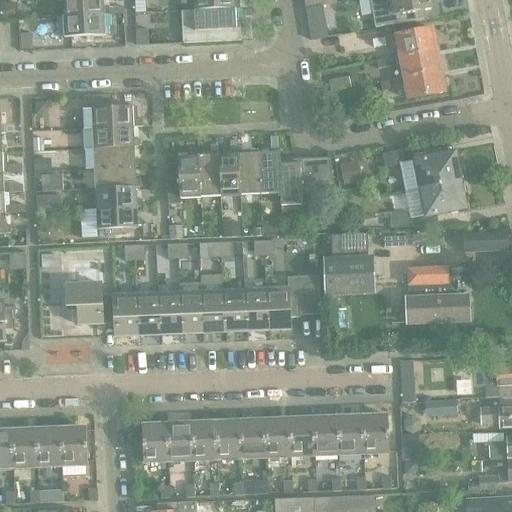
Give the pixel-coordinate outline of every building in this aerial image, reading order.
[(104,8),(103,0),(62,0),(63,17),(104,16),(109,15),(108,8),(104,8)] [(145,0),(135,0),(136,14),(146,13),(145,0)] [(235,2),(234,0),(193,0),(194,12),(235,10),(240,9),(239,2),(235,2)] [(336,4),(335,0),(304,0),(306,9),(336,4)] [(370,0),(376,29),(416,22),(416,21),(425,19),(424,11),(431,10),(428,0),(370,0)] [(194,12),(181,12),(182,44),(241,41),(240,22),(236,22),(235,10),(194,12)] [(105,28),(104,16),(63,17),(64,39),(105,37),(105,36),(110,35),(109,28),(105,28)] [(364,42),(384,38),(382,29),(362,33),(364,42)] [(436,51),(432,30),(396,36),(400,57),(436,51)] [(386,46),(384,39),(372,41),(374,49),(386,46)] [(440,72),(436,51),(400,57),(404,79),(440,72)] [(390,68),(388,60),(377,62),(378,70),(390,68)] [(444,94),(440,72),(404,79),(408,101),(444,94)] [(346,78),(346,79),(329,82),(331,92),(350,89),(350,88),(360,87),(358,76),(346,78)] [(394,89),(392,81),(381,84),(382,91),(394,89)] [(110,109),(110,97),(85,98),(85,110),(110,109)] [(137,108),(83,110),(84,131),(93,130),(134,128),(138,128),(143,128),(143,120),(138,120),(137,108)] [(1,127),(1,114),(0,113),(0,134),(2,134),(19,134),(18,126),(1,127)] [(134,141),(134,128),(93,130),(94,150),(135,148),(139,148),(139,140),(134,141)] [(94,150),(85,151),(86,171),(94,170),(135,168),(140,168),(140,160),(135,161),(135,148),(94,150)] [(280,195),(279,166),(280,166),(280,162),(280,154),(279,154),(278,149),(271,150),(270,150),(271,154),(259,155),(260,196),(280,195)] [(260,196),(259,155),(258,150),(250,151),(251,155),(239,156),(239,197),(260,196)] [(239,197),(239,156),(238,151),(231,152),(231,156),(219,157),(220,198),(239,197)] [(220,198),(219,157),(218,152),(211,153),(211,157),(199,158),(200,199),(220,198)] [(403,164),(401,152),(380,157),(382,169),(403,164)] [(200,199),(199,158),(198,153),(191,153),(191,158),(178,159),(178,166),(166,166),(168,206),(181,205),(181,199),(200,199)] [(3,167),(3,154),(0,154),(0,174),(4,174),(22,173),(22,166),(3,167)] [(463,177),(461,169),(457,167),(454,154),(412,163),(418,190),(460,182),(460,180),(463,177)] [(333,185),(329,159),(280,162),(280,166),(279,166),(280,195),(281,207),(302,206),(302,186),(333,185)] [(345,185),(363,182),(359,161),(341,164),(345,185)] [(136,181),(135,168),(94,170),(95,190),(136,188),(141,188),(140,180),(136,181)] [(4,187),(4,174),(0,174),(0,194),(4,194),(9,194),(9,186),(4,187)] [(465,209),(463,197),(466,193),(464,186),(460,183),(460,182),(418,190),(423,217),(423,218),(436,215),(465,209)] [(137,201),(136,188),(95,190),(96,211),(137,208),(142,208),(141,200),(137,201)] [(5,207),(4,194),(0,194),(0,214),(5,215),(24,214),(23,206),(5,207)] [(61,197),(37,198),(37,213),(56,213),(61,212),(61,197)] [(138,221),(137,208),(96,211),(97,231),(138,229),(138,228),(143,228),(142,220),(138,221)] [(6,227),(5,215),(0,214),(0,235),(6,236),(6,234),(11,234),(10,226),(6,227)] [(439,228),(436,215),(423,218),(423,217),(413,218),(413,216),(391,216),(392,229),(415,228),(415,231),(439,228)] [(240,222),(223,223),(223,235),(240,234),(240,222)] [(281,234),(281,222),(270,222),(271,235),(281,234)] [(182,226),(169,227),(169,240),(183,240),(182,226)] [(508,234),(464,236),(464,254),(508,253),(508,251),(508,234)] [(367,235),(331,237),(332,261),(368,259),(367,235)] [(275,257),(274,242),(264,243),(265,257),(275,257)] [(265,257),(264,243),(254,243),(254,258),(265,257)] [(221,259),(221,244),(211,245),(211,259),(221,259)] [(231,259),(231,244),(221,244),(221,259),(231,259)] [(188,260),(188,245),(178,246),(178,260),(188,260)] [(178,260),(178,246),(168,246),(168,261),(178,260)] [(135,262),(134,247),(124,248),(125,262),(135,262)] [(145,262),(145,247),(134,247),(135,262),(145,262)] [(375,290),(374,263),(324,265),(325,292),(375,290)] [(449,298),(448,269),(408,271),(410,300),(407,300),(408,325),(469,322),(468,298),(449,298)] [(320,277),(288,278),(289,291),(289,298),(300,297),(300,316),(322,316),(320,277)] [(115,324),(114,298),(102,298),(101,285),(67,286),(67,308),(78,307),(78,326),(103,325),(103,324),(115,324)] [(300,316),(300,297),(289,298),(289,291),(267,292),(269,332),(290,331),(290,319),(301,319),(300,316)] [(269,332),(267,292),(246,293),(248,333),(269,332)] [(226,334),(224,293),(203,294),(204,334),(226,334)] [(248,333),(246,293),(224,293),(226,334),(248,333)] [(204,334),(203,294),(181,295),(183,335),(204,334)] [(183,335),(181,295),(159,296),(161,336),(183,335)] [(161,336),(159,296),(138,297),(140,337),(161,336)] [(140,337),(138,297),(114,298),(115,324),(115,338),(140,337)] [(406,300),(397,300),(398,322),(406,322),(406,300)] [(15,330),(15,309),(4,309),(4,302),(0,302),(0,342),(5,342),(5,331),(15,330)] [(415,404),(414,365),(401,365),(402,405),(415,404)] [(511,366),(485,368),(487,399),(511,398),(510,388),(511,387),(511,366)] [(457,415),(457,402),(425,404),(426,417),(457,415)] [(511,429),(511,408),(481,410),(482,426),(500,425),(500,430),(511,429)] [(389,454),(388,417),(363,418),(364,455),(389,454)] [(364,455),(363,418),(338,419),(340,456),(364,455)] [(340,456),(338,419),(314,420),(315,457),(340,456)] [(315,457),(314,420),(289,421),(291,458),(315,457)] [(291,458),(289,421),(265,422),(266,459),(291,458)] [(266,459),(265,422),(240,423),(241,460),(266,459)] [(241,460),(240,423),(216,424),(217,461),(241,460)] [(217,461),(216,424),(192,425),(193,462),(217,461)] [(193,462),(192,425),(167,426),(168,463),(193,462)] [(168,463),(167,426),(142,427),(144,464),(168,463)] [(88,467),(86,429),(61,430),(62,468),(88,467)] [(62,468),(61,430),(37,431),(38,469),(62,468)] [(38,469),(37,431),(12,432),(14,470),(38,469)] [(0,470),(14,470),(12,432),(0,432),(0,470)] [(511,460),(511,438),(507,439),(507,443),(489,444),(490,461),(508,461),(511,460)] [(416,439),(401,439),(402,450),(417,450),(416,439)] [(511,483),(511,460),(508,461),(508,473),(498,474),(498,477),(499,484),(509,484),(509,483),(511,483)] [(499,491),(499,484),(498,477),(478,478),(479,484),(469,485),(470,492),(499,491)] [(391,490),(391,478),(382,478),(382,491),(391,490)] [(366,491),(365,479),(356,479),(357,492),(366,491)] [(341,492),(341,480),(332,480),(333,493),(341,492)] [(317,493),(316,481),(308,481),(308,494),(317,493)] [(293,494),(292,482),(283,482),(284,495),(293,494)] [(268,495),(268,483),(259,483),(259,496),(268,495)] [(243,496),(243,484),(234,484),(235,497),(243,496)] [(219,497),(219,485),(210,485),(210,498),(219,497)] [(195,498),(194,486),(185,486),(186,499),(195,498)] [(170,499),(170,487),(161,487),(162,500),(170,499)] [(89,503),(89,490),(80,491),(81,503),(89,503)] [(64,504),(63,491),(55,492),(55,504),(64,504)] [(39,505),(39,492),(30,493),(31,505),(39,505)] [(15,506),(15,493),(6,494),(7,506),(15,506)] [(363,511),(363,497),(352,498),(352,511),(363,511)] [(375,511),(375,497),(363,497),(363,511),(375,511)] [(340,511),(340,498),(329,499),(329,511),(340,511)] [(352,511),(352,498),(340,498),(340,511),(352,511)] [(308,511),(308,499),(274,501),(274,511),(308,511)] [(318,511),(318,499),(308,499),(308,511),(318,511)] [(329,511),(329,499),(318,499),(318,511),(329,511)] [(511,511),(511,499),(467,501),(467,511),(511,511)]
